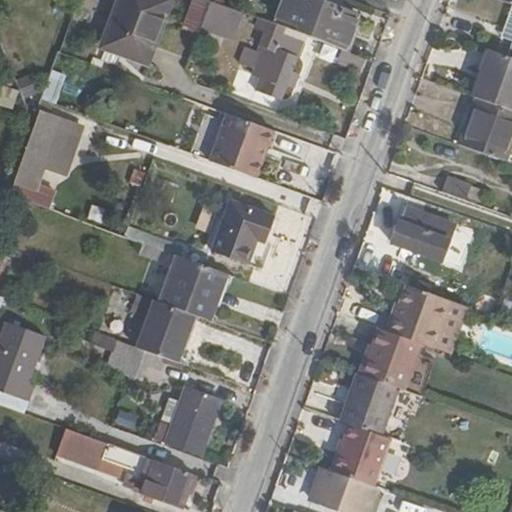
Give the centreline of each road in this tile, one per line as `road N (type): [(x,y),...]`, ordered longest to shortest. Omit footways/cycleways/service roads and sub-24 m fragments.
road 1 (residential): [(421,0),(237,511)]
road 2 (unknown): [(359,173),(511,225)]
